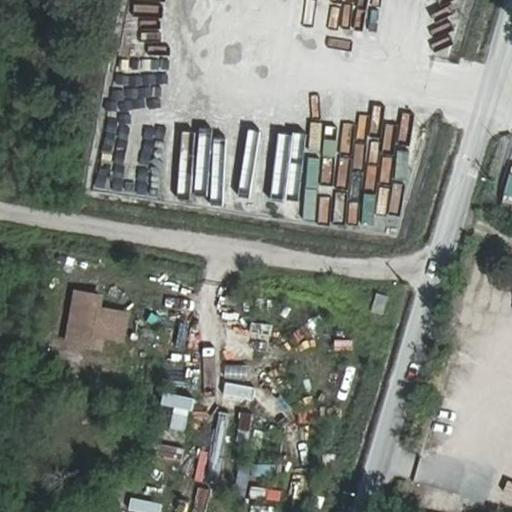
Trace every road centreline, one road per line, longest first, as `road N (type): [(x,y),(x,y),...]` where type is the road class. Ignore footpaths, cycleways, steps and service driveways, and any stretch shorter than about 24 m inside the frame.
road 1 (tertiary): [(374,511),(511,54)]
road 2 (track): [(442,286),(0,211)]
